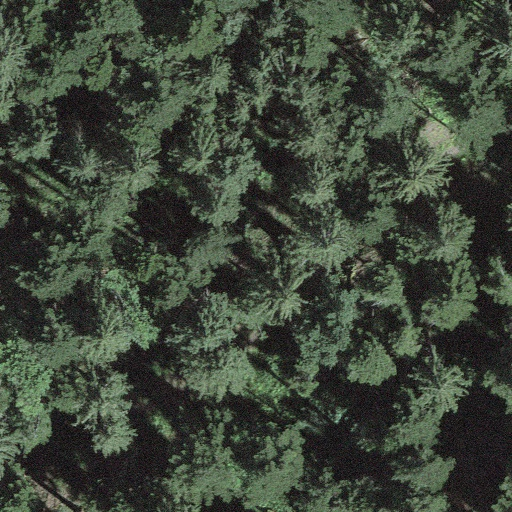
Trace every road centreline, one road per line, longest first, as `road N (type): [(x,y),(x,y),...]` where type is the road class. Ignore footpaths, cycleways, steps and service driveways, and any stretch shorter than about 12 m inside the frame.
road 1 (track): [(511,120),(421,155),(339,221),(187,376),(0,419)]
road 2 (track): [(511,387),(207,355)]
